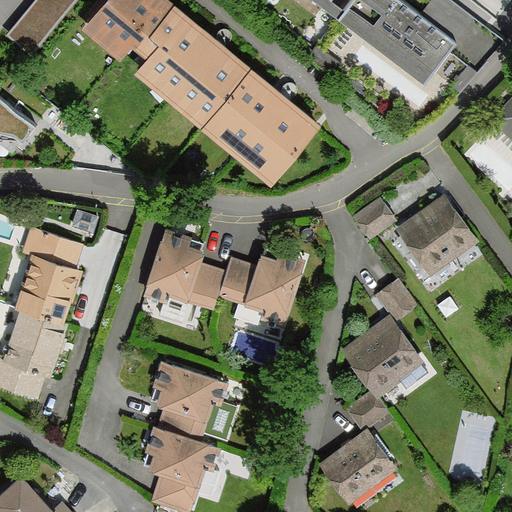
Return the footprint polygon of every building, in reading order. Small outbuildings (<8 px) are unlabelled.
[(73,0),(36,0),(12,31),(35,49),(73,0)] [(203,126),(253,65),(174,0),(98,0),(79,24),(118,56),(129,42),(145,55),(134,69),(203,126)] [(320,0),(424,79),(472,16),(451,0),(430,0),(422,11),(407,0),(320,0)] [(479,0),(502,13),(509,0),(479,0)] [(511,93),(490,119),(511,138),(511,93)] [(0,130),(15,134),(23,141),(36,125),(0,97),(0,130)] [(444,200),(402,230),(432,272),(474,242),(444,200)] [(387,210),(381,201),(358,218),(371,236),(394,220),(387,210)] [(74,264),(81,240),(29,223),(22,247),(31,250),(14,301),(19,303),(3,355),(0,354),(0,382),(36,394),(43,371),(48,373),(65,318),(60,317),(67,297),(72,298),(82,266),(74,264)] [(207,239),(166,225),(143,292),(166,299),(169,292),(214,307),(218,294),(263,309),(260,317),(283,325),(306,256),(279,247),(276,255),(262,250),(258,263),(231,254),(226,269),(200,260),(207,239)] [(381,294),(398,318),(415,305),(398,281),(388,289),(381,294)] [(346,351),(379,395),(421,363),(388,320),(346,351)] [(147,464),(162,469),(152,498),(188,511),(204,463),(213,466),(222,441),(200,433),(213,397),(220,400),(228,376),(161,353),(151,382),(161,385),(156,399),(166,403),(159,423),(153,420),(144,446),(152,448),(147,464)] [(351,409),(365,427),(387,411),(374,393),(351,409)] [(393,469),(367,434),(324,466),(350,501),(393,469)] [(76,511),(61,496),(51,505),(18,470),(0,487),(0,511),(76,511)]
